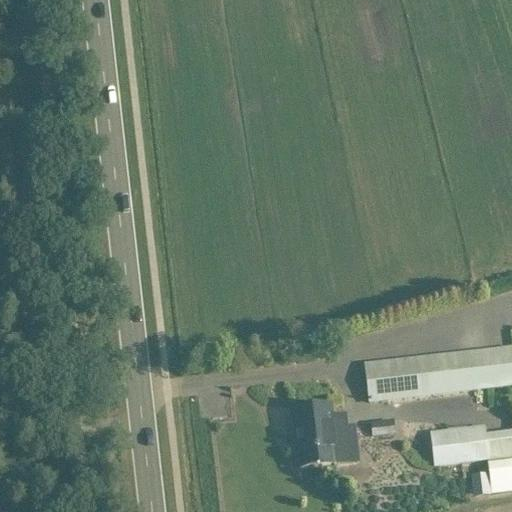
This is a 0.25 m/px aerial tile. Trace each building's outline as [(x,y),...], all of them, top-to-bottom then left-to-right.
[(511,351),(365,368),(369,404),(511,387),(511,351)] [(331,422),(330,409),(292,413),(299,470),(358,464),(354,430),(348,431),(346,420),(331,422)] [(370,426),(372,440),(394,438),(392,423),(370,426)] [(511,436),(485,439),(484,430),(431,436),(435,469),(511,459),(511,436)] [(511,463),(487,467),(491,497),(511,494),(511,463)]
